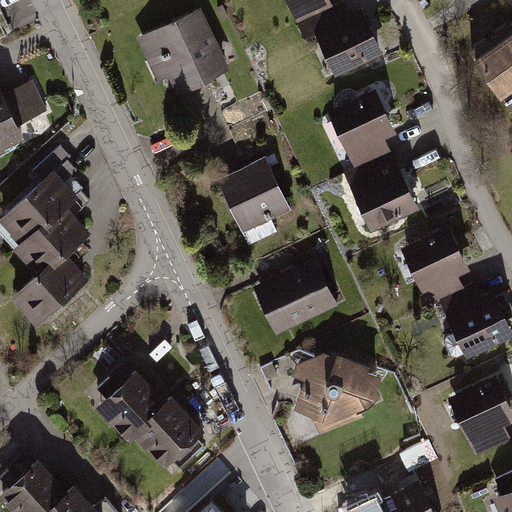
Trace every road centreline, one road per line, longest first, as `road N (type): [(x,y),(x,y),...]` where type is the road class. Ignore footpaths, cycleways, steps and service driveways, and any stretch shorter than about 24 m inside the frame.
road 1 (residential): [(47,0),(168,260)]
road 2 (residential): [(168,260),(289,511)]
road 3 (residential): [(386,0),(511,245)]
road 4 (residential): [(168,260),(1,409)]
